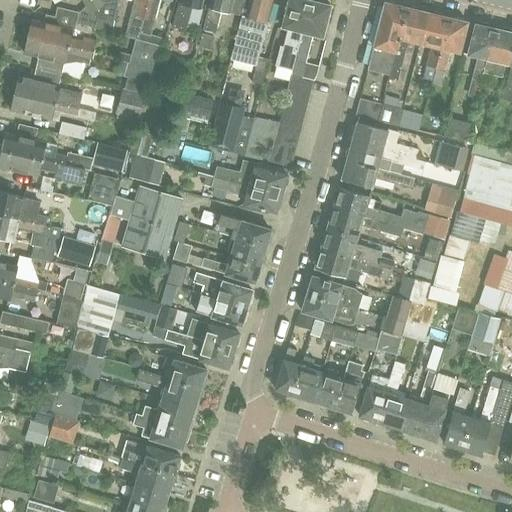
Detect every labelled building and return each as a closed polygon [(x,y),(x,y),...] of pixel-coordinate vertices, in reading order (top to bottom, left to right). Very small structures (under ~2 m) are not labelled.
[(111,31),(114,18),(105,16),(94,0),(82,0),(85,4),(79,9),(76,22),(111,31)] [(94,0),(105,16),(114,18),(117,0),(94,0)] [(134,38),(137,38),(146,0),(132,0),(125,35),(134,38)] [(146,0),(137,38),(148,41),(161,46),(164,37),(150,33),(157,0),(146,0)] [(201,7),(202,0),(181,0),(181,2),(178,1),(173,23),(186,26),(192,4),(201,7)] [(232,0),(211,0),(203,30),(216,33),(222,10),(230,13),(232,0)] [(269,58),(257,55),(272,0),(249,0),(245,15),(242,14),(231,56),(255,64),(251,81),(262,84),(269,58)] [(274,65),(292,70),(309,0),(287,0),(281,26),(287,27),(282,45),(279,45),(276,56),(274,65)] [(291,74),(301,77),(312,34),(321,36),(330,5),(310,0),(309,0),(292,70),(291,74)] [(406,7),(384,2),(367,69),(389,74),(388,78),(397,80),(400,68),(391,66),(393,58),(402,60),(405,50),(405,49),(396,47),(406,7)] [(427,13),(425,12),(419,11),(417,7),(412,6),(409,8),(406,7),(396,47),(405,49),(405,50),(412,52),(414,41),(418,42),(421,43),(427,13)] [(435,67),(448,18),(444,16),(441,12),(436,11),(433,14),(430,13),(427,13),(421,43),(422,43),(431,45),(427,65),(423,78),(432,80),(435,67)] [(448,18),(435,67),(446,69),(450,50),(460,52),(467,22),(464,21),(463,18),(457,16),(453,19),(448,18)] [(31,19),(27,36),(92,52),(95,40),(83,37),(82,41),(70,38),(72,29),(31,19)] [(481,81),(495,28),(486,26),(485,23),(480,22),(477,24),(474,23),(466,54),(476,56),(471,78),(481,81)] [(506,63),(509,64),(511,49),(511,32),(509,29),(504,27),(502,30),(495,28),(481,81),(489,83),(492,74),(502,77),(506,63)] [(202,33),(199,46),(211,49),(214,35),(202,33)] [(23,53),(64,62),(65,63),(75,61),(88,64),(89,59),(90,59),(92,52),(27,36),(23,53)] [(148,41),(137,38),(134,38),(129,54),(120,52),(118,60),(124,61),(124,60),(155,68),(161,46),(148,41)] [(511,49),(509,64),(500,98),(511,101),(511,49)] [(391,66),(400,68),(402,60),(393,58),(391,66)] [(124,60),(124,61),(120,74),(126,76),(122,89),(146,94),(155,68),(124,60)] [(435,69),(432,84),(440,86),(444,71),(435,69)] [(291,74),(287,89),(311,93),(315,80),(301,77),(291,74)] [(56,94),(58,85),(18,75),(14,92),(97,112),(98,105),(80,101),(81,100),(56,94)] [(467,92),(478,94),(481,81),(471,78),(467,92)] [(287,89),(285,98),(308,104),(311,93),(287,89)] [(125,91),(119,117),(138,121),(144,96),(125,91)] [(94,120),(97,112),(14,92),(10,109),(59,120),(61,112),(94,120)] [(178,116),(190,119),(207,123),(213,99),(184,92),(178,116)] [(382,103),(360,97),(355,114),(377,120),(382,103)] [(285,98),(282,109),(306,115),(308,104),(285,98)] [(146,100),(139,124),(165,130),(171,107),(146,100)] [(220,102),(208,145),(232,151),(244,108),(220,102)] [(377,120),(398,126),(402,108),(401,108),(382,103),(377,120)] [(423,114),(402,108),(398,126),(419,131),(423,114)] [(282,109),(280,118),(303,124),(306,115),(282,109)] [(269,161),(271,150),(274,139),(277,129),(279,121),(254,116),(245,156),(269,161)] [(466,138),(470,121),(450,116),(446,133),(466,138)] [(277,129),(301,134),(303,124),(280,118),(279,121),(277,129)] [(57,132),(83,138),(86,125),(60,119),(57,132)] [(418,149),(407,146),(396,143),(399,132),(387,129),(356,121),(355,123),(352,124),(351,131),(353,133),(351,140),(415,157),(418,149)] [(277,129),(274,139),(298,145),(301,134),(277,129)] [(128,152),(135,154),(147,157),(153,135),(134,130),(128,152)] [(45,142),(21,136),(5,132),(1,149),(84,168),(100,172),(101,166),(91,163),(93,157),(69,152),(68,156),(43,150),(45,142)] [(274,139),(271,150),(295,156),(298,145),(274,139)] [(425,159),(415,157),(351,140),(350,147),(346,148),(345,155),(347,157),(346,160),(388,171),(391,160),(423,168),(425,159)] [(127,149),(106,144),(101,166),(122,170),(127,149)] [(451,144),(446,164),(464,169),(468,148),(451,144)] [(511,225),(511,152),(475,144),(463,198),(459,211),(456,210),(450,234),(484,243),(495,242),(497,233),(504,235),(507,225),(511,225)] [(81,184),(84,168),(1,149),(0,152),(0,166),(37,175),(39,166),(55,170),(53,177),(81,184)] [(292,167),(295,156),(271,150),(269,161),(292,167)] [(147,181),(153,161),(146,159),(147,157),(135,154),(129,177),(147,181)] [(215,165),(213,176),(281,193),(283,186),(287,185),(288,179),(285,177),(286,174),(254,165),(255,162),(243,159),(239,172),(215,165)] [(414,178),(388,171),(346,160),(345,165),(342,166),(340,173),(343,175),(342,179),(372,187),(375,177),(411,187),(414,178)] [(87,201),(106,205),(113,207),(116,195),(120,179),(95,173),(87,201)] [(275,210),(280,208),(281,202),(279,200),(281,193),(213,176),(210,184),(246,194),(243,203),(274,212),(275,210)] [(336,190),(334,195),(336,198),(333,205),(386,222),(404,227),(444,240),(450,221),(418,211),(417,212),(403,208),(401,217),(389,213),(366,206),(370,195),(339,185),(338,188),(336,190)] [(113,207),(106,205),(98,238),(113,243),(121,217),(131,220),(123,246),(165,259),(183,199),(141,186),(137,200),(116,195),(113,207)] [(441,187),(434,213),(452,218),(460,192),(441,187)] [(0,191),(0,214),(42,224),(44,218),(19,212),(23,197),(0,191)] [(386,222),(333,205),(331,211),(328,213),(326,220),(328,222),(327,225),(326,227),(357,237),(357,235),(361,224),(383,231),(401,236),(404,227),(386,222)] [(266,244),(269,243),(272,234),(270,232),(271,229),(242,221),(243,219),(216,211),(213,222),(222,225),(220,232),(232,235),(266,246),(266,244)] [(60,229),(42,224),(0,214),(0,237),(12,241),(15,226),(32,230),(29,242),(34,243),(31,257),(50,261),(60,229)] [(174,240),(178,241),(183,243),(189,224),(179,221),(174,240)] [(325,231),(322,232),(320,240),(323,241),(320,248),(391,270),(394,261),(380,257),(382,251),(355,242),(356,238),(357,237),(326,227),(326,228),(325,231)] [(233,252),(231,256),(260,265),(261,262),(263,261),(266,253),(264,252),(266,246),(232,235),(228,250),(233,252)] [(113,243),(98,238),(93,261),(106,265),(113,243)] [(429,238),(427,245),(440,250),(443,242),(429,238)] [(74,245),(62,242),(57,256),(89,266),(95,246),(76,240),(74,245)] [(192,245),(183,243),(178,241),(172,258),(186,263),(192,245)] [(388,279),(391,270),(320,248),(318,254),(315,256),(313,262),(315,264),(314,266),(344,276),(348,266),(370,273),(388,279)] [(479,310),(495,315),(497,309),(507,312),(507,314),(510,315),(511,307),(511,293),(511,294),(511,293),(511,250),(506,248),(504,256),(492,252),(481,283),(484,284),(477,304),(476,304),(474,309),(479,310)] [(460,260),(445,256),(440,255),(432,286),(431,285),(427,297),(456,305),(459,292),(455,291),(458,280),(455,279),(460,260)] [(204,266),(213,269),(255,282),(256,278),(259,276),(261,270),(259,268),(260,265),(231,256),(229,264),(207,257),(204,266)] [(419,258),(414,276),(431,282),(436,263),(419,258)] [(0,279),(37,288),(45,290),(47,282),(14,275),(17,265),(0,261),(0,279)] [(173,263),(167,282),(177,286),(181,287),(187,268),(173,263)] [(63,295),(84,300),(91,283),(86,281),(88,272),(76,269),(73,280),(67,278),(63,295)] [(200,293),(217,298),(246,307),(247,304),(251,303),(253,296),(251,293),(252,289),(195,272),(192,282),(203,285),(200,293)] [(310,278),(308,279),(305,286),(307,288),(306,292),(356,307),(360,294),(352,291),(353,286),(312,274),(310,278)] [(34,300),(37,288),(0,279),(0,297),(8,299),(9,295),(34,300)] [(84,300),(78,327),(109,336),(122,292),(91,283),(84,300)] [(352,321),(356,307),(306,292),(305,295),(302,296),(300,303),(302,305),(301,308),(350,324),(352,321)] [(246,307),(217,298),(200,293),(195,310),(241,324),(242,321),(245,320),(248,312),(245,309),(246,307)] [(170,307),(173,297),(163,294),(160,304),(170,307)] [(77,328),(78,327),(84,300),(63,295),(56,323),(77,328)] [(406,320),(412,301),(392,295),(386,317),(405,322),(406,320)] [(423,304),(412,301),(406,320),(429,326),(436,302),(425,299),(423,304)] [(472,333),(479,313),(459,306),(451,328),(472,335),(472,333)] [(168,311),(160,309),(156,325),(164,327),(168,311)] [(501,317),(495,315),(479,310),(479,313),(472,333),(494,340),(501,317)] [(2,322),(46,333),(49,322),(5,311),(2,322)] [(299,314),(295,325),(310,330),(313,319),(299,314)] [(385,316),(381,330),(391,333),(401,336),(401,335),(405,322),(386,317),(385,316)] [(192,317),(187,333),(207,340),(207,341),(233,349),(234,346),(237,345),(240,338),(238,334),(239,332),(192,317)] [(310,334),(319,337),(324,322),(314,319),(310,334)] [(155,325),(152,335),(165,339),(168,329),(163,328),(155,325)] [(354,343),(357,331),(335,325),(331,336),(354,343)] [(232,363),(235,355),(232,353),(233,349),(207,341),(207,340),(187,333),(187,335),(168,329),(165,339),(184,345),(182,352),(228,367),(229,364),(232,363)] [(381,330),(376,348),(396,354),(401,336),(391,333),(381,330)] [(364,333),(357,331),(354,343),(353,345),(360,347),(364,348),(368,346),(371,335),(364,333)] [(0,344),(29,351),(35,352),(37,343),(0,334),(0,344)] [(0,368),(8,368),(24,372),(29,351),(0,344),(0,368)] [(289,393),(292,394),(300,365),(292,362),(296,350),(287,347),(275,388),(278,390),(280,392),(286,394),(289,393)] [(71,350),(65,369),(84,375),(90,356),(71,350)] [(135,352),(129,355),(128,360),(130,365),(136,367),(141,364),(143,359),(140,354),(135,352)] [(167,368),(164,376),(203,388),(207,376),(204,375),(206,368),(166,356),(162,367),(167,368)] [(304,366),(300,365),(292,394),(294,394),(295,397),(302,399),(305,398),(312,400),(323,366),(313,363),(314,358),(307,356),(304,366)] [(348,360),(342,378),(344,378),(334,407),(337,408),(338,411),(345,413),(348,411),(351,413),(364,371),(361,370),(362,365),(348,360)] [(395,427),(396,427),(407,393),(406,393),(396,390),(402,371),(404,363),(394,360),(392,368),(388,379),(385,391),(376,420),(378,421),(379,424),(386,426),(388,424),(395,427)] [(323,406),(330,408),(332,407),(334,407),(344,378),(342,378),(338,376),(339,372),(323,366),(312,400),(321,403),(323,406)] [(193,410),(194,406),(197,398),(200,399),(203,388),(164,376),(146,370),(139,368),(135,380),(142,382),(153,385),(154,383),(161,385),(164,386),(161,396),(177,401),(176,404),(193,410)] [(407,432),(414,435),(416,433),(418,434),(427,405),(429,400),(433,388),(438,373),(428,370),(419,397),(410,394),(407,393),(396,427),(399,428),(406,430),(407,432)] [(62,371),(57,390),(71,394),(76,375),(62,371)] [(373,420),(376,420),(385,391),(388,379),(380,376),(371,373),(360,411),(359,415),(362,416),(364,419),(371,421),(373,420)] [(480,420),(470,417),(461,448),(462,448),(462,450),(471,453),(472,451),(481,454),(482,450),(494,454),(511,397),(511,382),(493,376),(480,420)] [(45,382),(43,390),(55,393),(57,385),(45,382)] [(461,448),(470,417),(463,415),(471,391),(460,387),(443,442),(447,443),(447,445),(457,448),(457,446),(461,448)] [(427,405),(418,434),(421,435),(422,437),(429,440),(432,438),(435,439),(436,436),(448,398),(450,393),(433,388),(429,400),(427,405)] [(82,397),(71,394),(57,390),(56,395),(50,412),(76,420),(82,397)] [(47,424),(50,412),(56,395),(42,391),(34,420),(47,424)] [(177,401),(161,396),(160,399),(157,409),(145,405),(142,414),(151,417),(191,430),(194,418),(191,417),(193,410),(176,404),(177,401)] [(76,420),(50,412),(47,424),(51,425),(48,436),(73,443),(79,421),(76,420)] [(191,430),(151,417),(142,414),(137,413),(133,425),(143,428),(141,434),(182,447),(184,440),(187,441),(191,430)] [(123,458),(137,462),(177,473),(181,463),(177,461),(179,454),(128,439),(123,458)] [(9,453),(0,450),(0,464),(6,466),(9,453)] [(42,456),(37,474),(53,478),(58,460),(42,456)] [(177,473),(137,462),(134,471),(137,472),(134,481),(151,486),(150,491),(167,496),(170,485),(173,486),(177,473)] [(32,497),(50,503),(54,504),(60,483),(39,476),(32,497)] [(150,491),(151,486),(134,481),(130,496),(127,495),(125,503),(151,511),(165,511),(168,504),(165,503),(167,496),(150,491)] [(0,495),(27,503),(28,499),(30,494),(0,486),(0,495)] [(28,499),(24,511),(47,511),(50,505),(28,499)] [(151,511),(125,503),(122,511),(118,510),(117,511),(151,511)]
